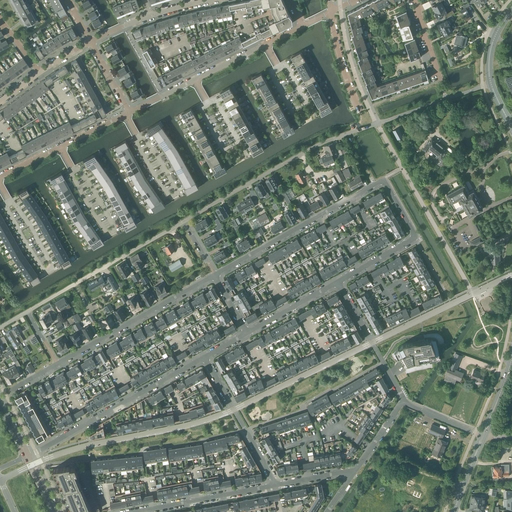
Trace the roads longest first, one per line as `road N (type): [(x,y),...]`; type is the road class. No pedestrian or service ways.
road 1 (residential): [(183,221),(331,140),(490,84)]
road 2 (residential): [(214,274),(378,181),(414,239)]
road 3 (residential): [(8,390),(214,274)]
road 4 (residential): [(28,454),(204,358)]
road 5 (residential): [(28,312),(183,221)]
road 6 (residential): [(8,202),(45,273),(52,269),(14,203)]
road 7 (residential): [(72,169),(115,230),(107,235),(71,174)]
road 8 (residential): [(204,358),(274,485)]
road 9 (residential): [(138,137),(176,194),(169,198),(136,143)]
road 10 (residential): [(274,485),(136,511)]
road 11 (residential): [(338,282),(404,401)]
road 12 (residential): [(207,103),(199,108),(223,150),(238,142),(214,99)]
